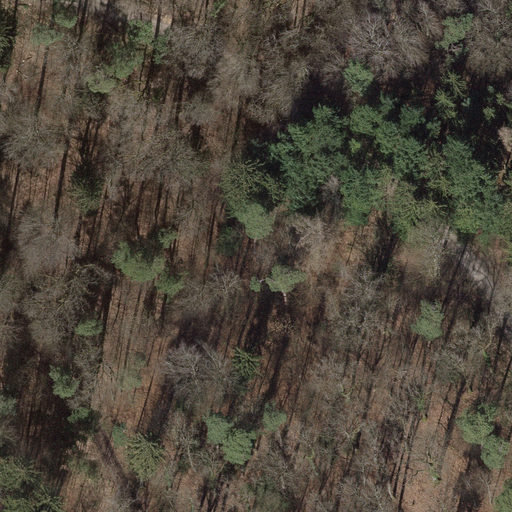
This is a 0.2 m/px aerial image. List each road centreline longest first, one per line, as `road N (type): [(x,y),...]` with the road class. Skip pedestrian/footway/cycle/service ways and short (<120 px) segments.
road 1 (track): [(511,352),(483,286),(346,137),(263,72),(108,0)]
road 2 (track): [(0,215),(136,511)]
road 3 (track): [(346,137),(390,136),(511,102)]
